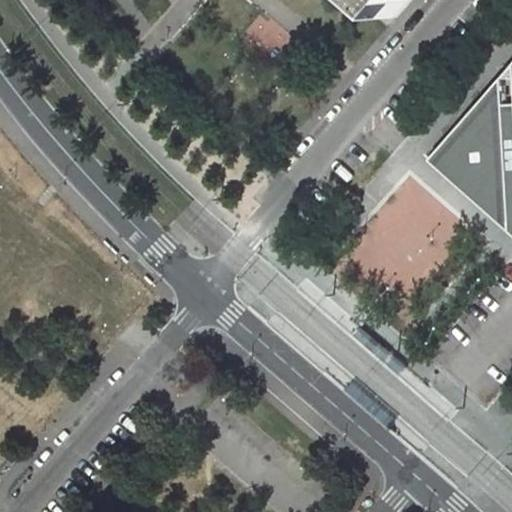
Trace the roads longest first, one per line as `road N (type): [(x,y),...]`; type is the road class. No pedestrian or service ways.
road 1 (residential): [(453,0),(208,294)]
road 2 (unclassified): [(0,70),(69,161),(208,294)]
road 3 (residential): [(208,294),(19,511)]
road 4 (unclassified): [(208,294),(413,477)]
